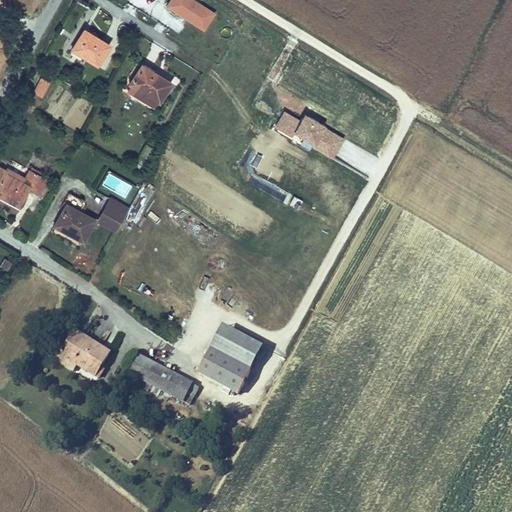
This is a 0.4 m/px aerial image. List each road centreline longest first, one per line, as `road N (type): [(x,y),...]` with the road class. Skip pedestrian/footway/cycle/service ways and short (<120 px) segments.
road 1 (track): [(242,0),(511,167)]
road 2 (residential): [(178,349),(0,230)]
